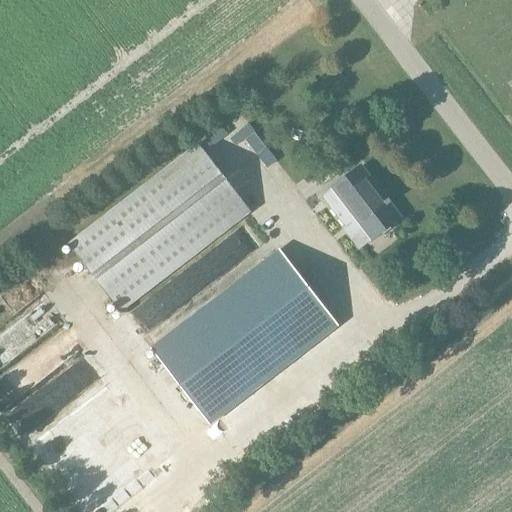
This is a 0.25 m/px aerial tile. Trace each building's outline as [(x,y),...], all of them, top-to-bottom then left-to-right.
[(121,312),(249,213),(197,146),(69,245),(121,312)] [(360,168),(331,190),(332,191),(322,198),(331,209),(340,202),(355,221),(358,219),(373,239),(399,219),(389,205),(391,203),(389,200),(386,202),(360,168)] [(210,425),(337,327),(278,251),(152,349),(210,425)] [(46,310),(6,346),(21,362),(60,326),(46,310)] [(44,359),(57,372),(80,351),(67,338),(44,359)] [(29,439),(46,435),(40,414),(24,419),(29,439)] [(117,436),(127,448),(142,436),(131,423),(117,436)]
